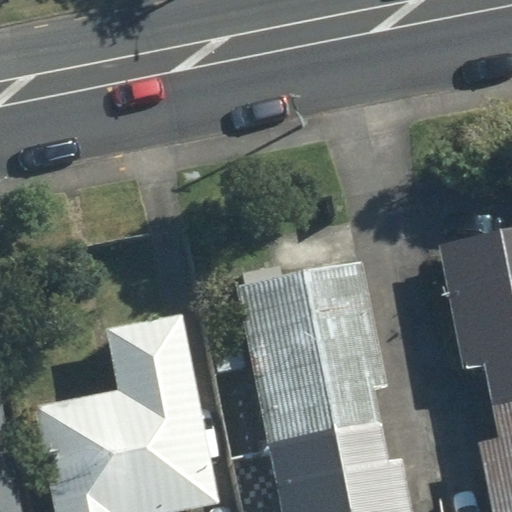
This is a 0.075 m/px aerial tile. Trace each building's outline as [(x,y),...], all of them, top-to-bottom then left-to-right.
[(509,408),(511,407),(511,234),(450,246),(474,375),(501,370),(509,408)] [(244,289),(253,335),(215,343),(221,374),(259,367),(287,511),(413,511),(366,265),(244,289)] [(36,413),(58,511),(191,511),(224,505),(182,318),(109,334),(122,394),(36,413)] [(0,511),(20,511),(0,404),(0,511)] [(511,511),(511,407),(509,408),(511,425),(511,441),(488,446),(501,511),(511,511)]
